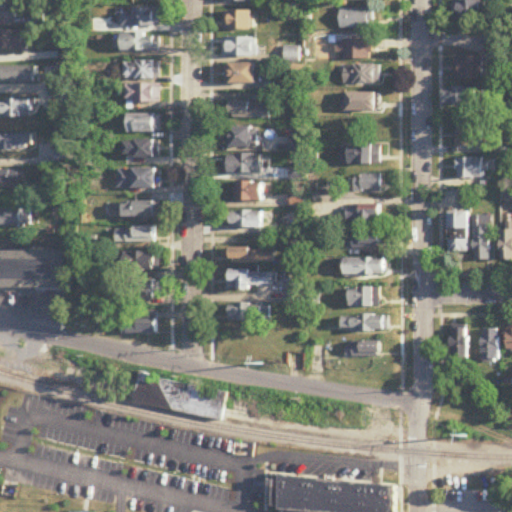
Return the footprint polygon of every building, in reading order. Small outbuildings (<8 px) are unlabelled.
[(16,0),(0,0),(0,20),(16,21),(16,0)] [(454,20),(487,20),(487,0),(454,0),(454,20)] [(377,29),(377,10),(343,10),(343,29),(377,29)] [(123,11),(123,28),(161,28),(161,11),(123,11)] [(254,30),(254,12),(226,12),(226,30),(254,30)] [(0,36),(0,51),(26,52),(26,32),(0,32),(0,36)] [(122,36),(122,52),(161,52),(161,36),(122,36)] [(257,39),(226,39),(226,58),(257,58),(257,39)] [(374,40),(339,40),(339,61),(374,61),(374,40)] [(484,58),(456,58),(456,81),(484,81),(484,58)] [(161,81),(161,64),(125,64),(125,81),(161,81)] [(226,65),(226,85),(257,85),(257,65),(226,65)] [(346,66),(346,85),(382,85),(382,66),(346,66)] [(37,85),(37,68),(0,68),(0,85),(37,85)] [(161,86),(127,86),(127,105),(161,105),(161,86)] [(482,89),(444,89),(444,106),(482,106),(482,89)] [(379,94),(347,94),(347,114),(379,114),(379,94)] [(0,102),(0,119),(33,119),(33,102),(0,102)] [(231,119),(270,119),(270,104),(231,104),(231,119)] [(161,134),(161,117),(128,117),(128,134),(161,134)] [(457,128),(457,148),(482,148),(482,128),(457,128)] [(258,129),(230,129),(230,149),(258,149),(258,129)] [(0,135),(0,151),(33,152),(33,136),(0,135)] [(125,143),(125,160),(160,160),(160,143),(125,143)] [(382,166),(382,147),(342,147),(342,166),(382,166)] [(263,174),(263,156),(226,156),(226,174),(263,174)] [(458,180),(485,180),(485,159),(458,159),(458,180)] [(120,171),(120,190),(158,190),(158,171),(120,171)] [(23,172),(0,172),(0,186),(23,186),(23,172)] [(355,194),(383,194),(383,176),(355,176),(355,194)] [(263,202),(263,183),(239,183),(239,202),(263,202)] [(304,197),(292,197),(292,209),(304,209),(304,197)] [(123,220),(155,220),(155,203),(123,203),(123,220)] [(382,222),(382,206),(345,206),(345,222),(382,222)] [(31,210),(0,209),(0,227),(31,227),(31,210)] [(263,228),(263,212),(230,212),(230,228),(263,228)] [(470,253),(470,213),(449,213),(449,253),(470,253)] [(475,217),(475,262),(492,262),(492,217),(475,217)] [(511,224),(503,224),(503,262),(511,262),(511,224)] [(117,244),(156,244),(156,229),(117,229),(117,244)] [(344,249),(381,249),(381,234),(344,234),(344,249)] [(230,264),(275,264),(275,250),(230,250),(230,264)] [(0,290),(65,291),(65,253),(0,252),(0,290)] [(123,272),(161,272),(161,254),(123,254),(123,272)] [(388,259),(345,259),(345,276),(388,276),(388,259)] [(278,273),(229,273),(229,290),(278,290),(278,273)] [(155,300),(155,282),(132,282),(132,300),(155,300)] [(294,296),(300,298),(304,288),(298,286),(294,296)] [(381,308),(381,289),(351,289),(351,308),(381,308)] [(271,305),(231,305),(231,322),(271,322),(271,305)] [(157,312),(122,312),(122,336),(157,336),(157,312)] [(344,333),(389,333),(389,317),(344,317),(344,333)] [(469,330),(452,330),(452,360),(469,360),(469,330)] [(499,330),(483,330),(483,362),(499,362),(499,330)] [(381,359),(381,343),(347,343),(347,359),(381,359)] [(133,404),(221,423),(228,395),(139,376),(133,404)] [(51,431),(128,477),(140,457),(62,412),(51,431)] [(397,511),(397,482),(270,483),(270,462),(252,462),(252,461),(149,462),(148,511),(397,511)] [(132,511),(133,482),(19,482),(19,511),(132,511)]
